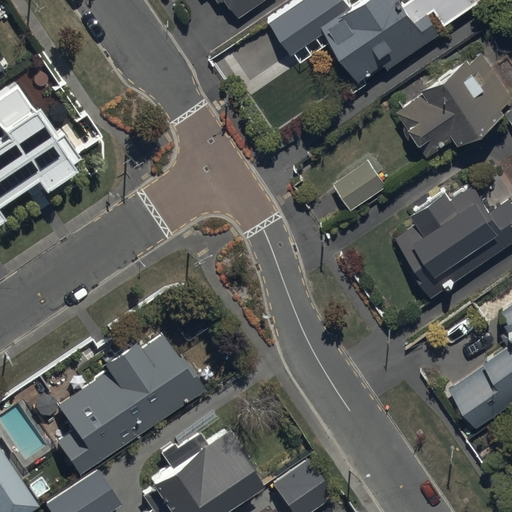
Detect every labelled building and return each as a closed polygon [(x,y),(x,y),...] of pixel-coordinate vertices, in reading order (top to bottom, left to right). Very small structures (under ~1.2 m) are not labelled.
[(218,0),(220,2),(223,0),(226,0),(239,18),(264,0),(218,0)] [(325,29),(358,78),(383,61),(387,67),(441,31),(427,11),(416,18),(405,2),(403,0),(360,0),(352,6),(347,0),(296,0),(269,19),(270,20),(291,52),(325,29)] [(408,0),(405,2),(416,18),(427,11),(434,7),(444,22),(476,0),(408,0)] [(397,107),(432,160),(457,143),(464,153),(511,123),(504,112),(511,106),(511,96),(482,51),(397,107)] [(0,233),(4,231),(0,225),(0,215),(35,193),(43,204),(74,183),(66,172),(74,167),(41,116),(21,86),(0,99),(0,135),(3,140),(0,142),(0,233)] [(333,184),(353,213),(392,188),(372,158),(333,184)] [(395,235),(438,299),(511,250),(511,203),(511,202),(493,213),(474,183),(395,235)] [(448,385),(480,433),(511,411),(511,306),(489,322),(505,347),(448,385)] [(94,464),(202,393),(165,337),(57,409),(74,435),(54,449),(74,478),(94,464)] [(240,511),(267,495),(223,427),(141,481),(147,489),(134,497),(143,511),(240,511)] [(0,511),(37,511),(0,455),(0,511)] [(267,482),(286,511),(318,511),(335,501),(305,457),(267,482)] [(44,510),(45,511),(116,511),(121,509),(98,474),(44,510)]
